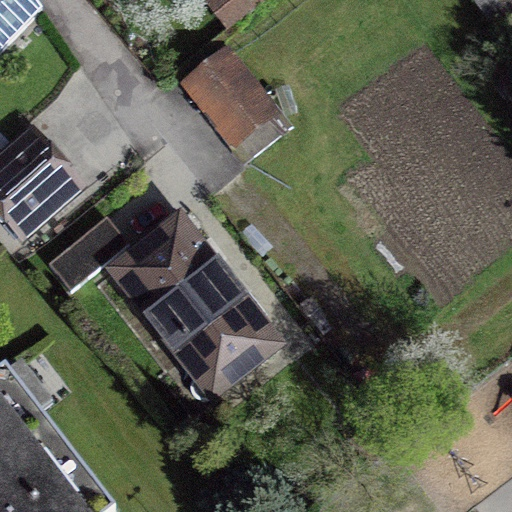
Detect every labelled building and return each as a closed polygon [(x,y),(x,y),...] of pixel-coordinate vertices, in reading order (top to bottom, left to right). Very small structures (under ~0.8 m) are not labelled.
[(208,0),(206,2),(229,29),(264,0),(208,0)] [(511,0),(486,0),(511,33),(511,0)] [(190,86),(234,143),(272,113),(228,57),(190,86)] [(32,140),(0,167),(0,207),(23,234),(75,189),(32,140)] [(107,219),(47,267),(70,294),(129,247),(107,219)] [(181,222),(116,272),(213,397),(278,347),(181,222)] [(0,511),(114,511),(5,372),(0,375),(0,511)]
